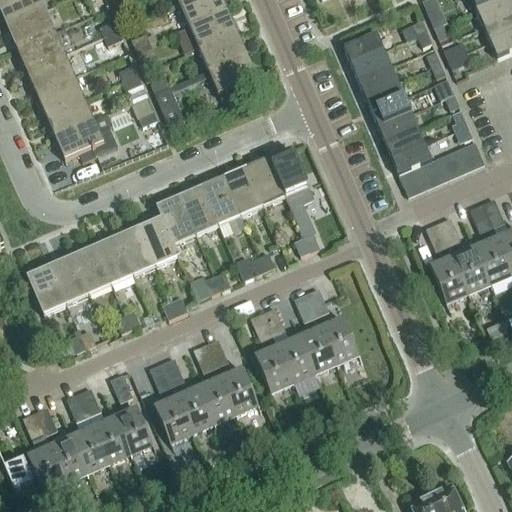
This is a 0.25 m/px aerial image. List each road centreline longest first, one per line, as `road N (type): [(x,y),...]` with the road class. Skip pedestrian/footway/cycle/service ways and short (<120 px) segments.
road 1 (residential): [(4,406),(370,247)]
road 2 (residential): [(312,114),(65,213),(37,197),(0,107)]
road 3 (tertiary): [(213,511),(444,408)]
road 4 (residential): [(444,408),(370,247)]
road 5 (residential): [(366,239),(511,177)]
road 6 (residential): [(366,239),(312,114)]
road 7 (residential): [(312,114),(263,0)]
